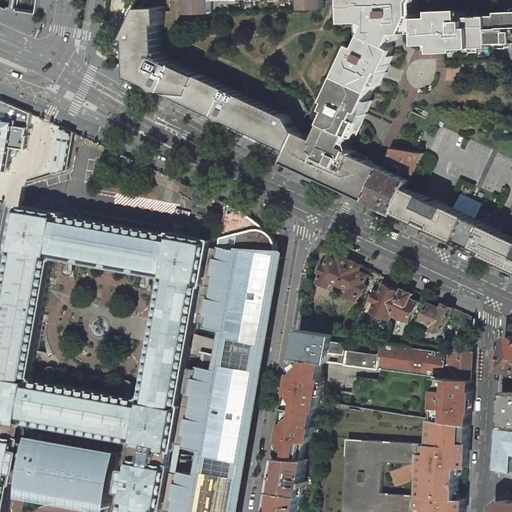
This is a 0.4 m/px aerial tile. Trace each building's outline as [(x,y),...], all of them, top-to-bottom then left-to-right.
[(187,0),(188,12),(205,12),(205,8),(212,8),(211,0),(300,0),(300,5),(307,4),(307,8),(325,7),(324,0),(187,0)] [(331,110),(317,141),(308,136),(308,134),(301,131),(292,149),(288,159),(308,168),(306,170),(314,174),(315,171),(338,182),(337,184),(344,188),(346,185),(371,197),(384,168),(385,166),(356,153),(357,151),(344,144),(350,133),(353,134),(360,118),(364,120),(368,112),(364,110),(383,70),(387,72),(391,63),(387,62),(395,46),(392,44),(398,31),(420,31),(420,43),(435,42),(435,47),(444,47),(491,46),(491,43),(491,26),(490,16),(468,16),(469,19),(457,20),(457,11),(434,12),(434,17),(419,17),(419,12),(415,12),(414,0),(346,0),(347,17),(355,16),(355,22),(363,22),(366,22),(371,25),(367,34),(360,47),(358,46),(347,70),(350,71),(343,84),(341,83),(329,108),(331,110)] [(142,5),(127,37),(127,38),(132,64),(154,83),(165,89),(179,61),(167,56),(164,61),(159,59),(163,50),(162,23),(164,23),(163,5),(142,5)] [(511,11),(497,12),(496,15),(490,16),(491,26),(491,43),(498,43),(499,44),(510,44),(510,42),(511,42),(511,11)] [(199,105),(217,114),(231,86),(204,73),(179,61),(165,89),(199,105)] [(154,83),(132,64),(133,73),(135,75),(154,83)] [(294,116),(249,95),(247,101),(241,98),(244,92),(231,86),(217,114),(223,120),(230,120),(243,121),(241,125),(292,149),(301,131),(301,130),(294,116)] [(241,98),(247,101),(249,95),(244,92),(241,98)] [(31,135),(29,135),(33,113),(33,112),(3,99),(0,117),(0,168),(11,170),(15,146),(28,149),(31,135)] [(75,132),(62,126),(54,173),(54,174),(69,170),(75,132)] [(402,165),(415,171),(419,164),(424,154),(393,148),(387,161),(401,167),(402,165)] [(428,196),(422,193),(432,171),(419,164),(415,171),(411,180),(397,212),(415,221),(475,249),(476,246),(483,249),(481,251),(507,263),(511,265),(511,210),(503,231),(484,222),(476,218),(483,203),(461,193),(454,208),(428,196)] [(397,212),(411,180),(384,168),(371,197),(369,199),(397,212)] [(197,189),(184,182),(184,183),(183,192),(195,200),(197,189)] [(269,229),(255,218),(254,218),(244,211),(244,210),(240,208),(240,210),(237,209),(236,206),(228,203),(221,245),(278,256),(279,248),(279,244),(278,240),(276,237),(273,233),(272,232),(269,229)] [(241,511),(247,481),(250,457),(286,250),(285,248),(279,248),(278,256),(221,245),(220,248),(212,247),(214,239),(194,236),(189,235),(173,232),(172,234),(63,215),(64,213),(39,208),(22,205),(19,225),(18,232),(17,233),(14,250),(17,251),(7,305),(4,320),(3,328),(0,344),(0,511),(241,511)] [(354,261),(333,252),(327,265),(324,264),(320,272),(323,273),(319,281),(330,286),(333,281),(342,285),(354,261)] [(351,289),(348,295),(359,299),(362,291),(365,292),(369,285),(366,284),(370,275),(365,272),(367,267),(363,265),(354,261),(342,285),(351,289)] [(405,289),(401,287),(399,290),(385,284),(381,293),(377,291),(373,300),(377,302),(373,311),(384,316),(385,315),(392,319),(405,289)] [(392,319),(394,315),(411,322),(420,302),(417,300),(419,296),(405,289),(392,319)] [(476,317),(444,303),(442,308),(431,303),(423,319),(435,324),(432,330),(444,332),(451,317),(458,320),(456,324),(470,330),(476,317)] [(329,318),(305,313),(304,318),(329,322),(329,318)] [(329,322),(304,318),(303,329),(327,333),(328,324),(329,322)] [(327,333),(335,334),(336,325),(328,324),(327,333)] [(303,329),(298,357),(324,361),(329,361),(331,353),(333,341),(335,334),(327,333),(303,329)] [(348,343),(333,341),(331,353),(337,354),(337,352),(341,353),(346,354),(347,350),(348,343)] [(406,346),(384,342),(382,354),(379,368),(428,374),(439,375),(454,377),(456,348),(448,346),(447,352),(406,346)] [(476,351),(456,348),(454,377),(474,379),(476,351)] [(382,354),(347,350),(346,354),(341,353),(340,363),(379,368),(382,354)] [(321,399),(325,376),(322,376),(324,361),(298,357),(291,394),(297,395),(321,399)] [(471,424),(474,379),(454,377),(439,375),(438,389),(437,389),(436,397),(436,406),(437,406),(436,418),(454,421),(471,424)] [(511,392),(503,392),(501,427),(511,427),(511,392)] [(281,457),(305,458),(307,443),(308,443),(308,440),(312,440),(315,425),(313,425),(314,422),(316,411),(318,411),(321,399),(297,395),(291,394),(284,439),(281,457)] [(465,511),(466,502),(466,498),(459,498),(461,466),(468,467),(469,452),(471,429),(471,424),(454,421),(436,418),(434,422),(433,427),(432,442),(433,444),(431,445),(425,444),(423,465),(422,496),(420,511),(465,511)] [(511,428),(501,427),(498,467),(511,470),(511,428)] [(425,444),(349,439),(344,511),(420,511),(422,496),(390,494),(383,493),(384,463),(391,464),(391,463),(423,465),(425,444)] [(305,458),(281,457),(275,490),(302,494),(308,459),(305,458)] [(299,511),(302,494),(275,490),(271,511),(299,511)] [(511,511),(511,500),(506,500),(496,507),(495,511),(511,511)]
